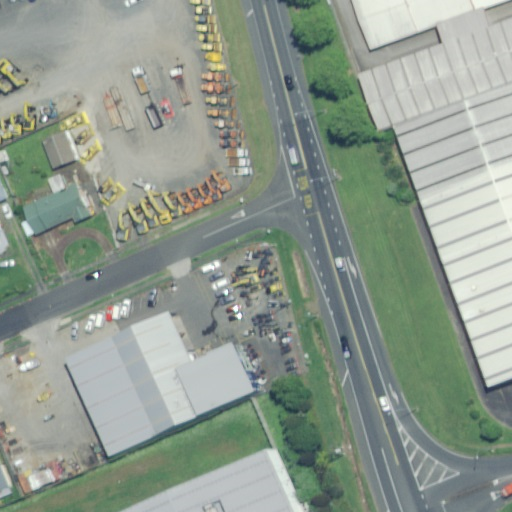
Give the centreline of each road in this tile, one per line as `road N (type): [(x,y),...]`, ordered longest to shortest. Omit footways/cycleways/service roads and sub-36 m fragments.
road 1 (residential): [(313,190),(0,325)]
road 2 (secondary): [(313,190),(264,0)]
road 3 (secondary): [(363,359),(413,427),(449,461),(491,480)]
road 4 (secondary): [(363,359),(313,190)]
road 5 (secondary): [(416,511),(363,359)]
